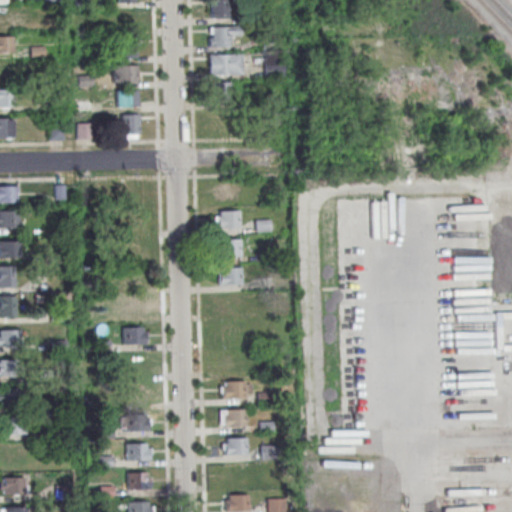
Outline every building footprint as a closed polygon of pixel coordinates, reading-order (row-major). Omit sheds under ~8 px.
[(74,0),(88,0),(88,9),(74,9),(74,0)] [(227,0),(227,20),(210,20),(210,0),(227,0)] [(135,10),(117,10),(117,29),(135,29),(135,10)] [(0,11),(11,11),(12,27),(0,27),(0,11)] [(261,13),(276,13),(277,23),(261,23),(261,13)] [(211,38),(210,27),(239,26),(239,36),(228,36),(228,49),(208,49),(207,38),(211,38)] [(119,58),(136,58),(136,33),(119,33),(119,58)] [(261,36),(279,35),(280,50),(262,50),(261,36)] [(0,38),(12,38),(13,54),(0,54),(0,38)] [(30,49),(44,48),(45,58),(31,59),(30,49)] [(283,79),(263,79),(263,54),(283,54),(283,79)] [(241,55),(241,74),(207,75),(207,55),(241,55)] [(113,66),(136,66),(136,83),(113,84),(113,66)] [(77,77),(92,76),(92,88),(77,88),(77,77)] [(211,83),(230,83),(230,102),(211,103),(211,83)] [(115,92),(137,91),(138,107),(116,108),(115,92)] [(0,93),(14,93),(14,110),(0,110),(0,93)] [(78,112),(93,112),(93,102),(78,103),(78,112)] [(47,104),(47,114),(58,113),(58,104),(47,104)] [(213,130),(237,130),(237,112),(213,112),(213,130)] [(120,116),(137,116),(138,136),(136,136),(136,140),(123,141),(123,137),(120,137),(120,116)] [(0,120),(11,120),(11,141),(0,141),(0,120)] [(76,140),(91,140),(91,124),(76,124),(76,140)] [(49,128),(63,127),(63,143),(49,143),(49,128)] [(53,185),(64,184),(64,198),(54,199),(53,185)] [(16,194),(16,201),(0,201),(0,185),(17,185),(17,194),(16,194)] [(141,185),(117,185),(117,202),(141,202),(141,185)] [(0,210),(18,210),(18,227),(0,227),(0,210)] [(215,229),(215,216),(218,215),(218,211),(238,210),(238,228),(215,229)] [(116,212),(116,230),(141,230),(141,212),(116,212)] [(253,220),(269,220),(269,231),(254,232),(253,220)] [(238,239),(239,256),(217,257),(217,239),(238,239)] [(0,240),(18,240),(19,258),(0,258),(0,240)] [(63,262),(47,262),(47,250),(62,250),(63,262)] [(0,265),(13,265),(13,288),(0,288),(0,265)] [(216,286),(216,273),(219,273),(219,267),(239,267),(240,285),(216,286)] [(143,287),(143,270),(122,270),(122,287),(143,287)] [(0,316),(0,295),(13,295),(14,316),(0,316)] [(241,312),(241,295),(216,295),(216,312),(241,312)] [(121,315),(144,315),(144,298),(121,298),(121,315)] [(49,311),(65,311),(65,322),(49,322),(49,311)] [(242,340),(242,324),(219,324),(219,340),(242,340)] [(121,344),(121,327),(141,327),(141,331),(144,331),(144,343),(121,344)] [(0,329),(19,329),(19,345),(0,345),(0,329)] [(50,341),(65,340),(66,351),(50,351),(50,341)] [(94,341),(109,340),(109,351),(94,351),(94,341)] [(146,373),(146,355),(122,355),(122,373),(146,373)] [(0,358),(21,358),(21,375),(0,375),(0,358)] [(37,369),(54,369),(54,380),(37,380),(37,369)] [(223,382),(243,381),(243,383),(250,383),(250,394),(243,394),(243,399),(220,399),(220,386),(223,386),(223,382)] [(146,402),(146,384),(126,384),(126,402),(146,402)] [(0,387),(20,387),(20,405),(0,405),(0,387)] [(255,393),(271,392),(272,403),(256,403),(255,393)] [(67,410),(52,410),(52,400),(67,399),(67,410)] [(222,427),(221,414),(224,414),(224,410),(244,409),(244,427),(222,427)] [(124,417),(124,413),(144,413),(144,418),(146,418),(147,429),(144,429),(144,430),(124,431),(124,429),(119,429),(118,417),(124,417)] [(0,417),(23,417),(24,433),(0,434),(0,417)] [(50,421),(66,421),(66,439),(51,439),(50,421)] [(257,422),(272,422),(272,432),(258,432),(257,422)] [(223,456),(222,443),(225,443),(225,438),(244,437),(245,456),(223,456)] [(124,443),(144,443),(144,447),(148,447),(148,459),(125,460),(124,443)] [(274,445),(274,460),(259,460),(259,446),(274,445)] [(0,463),(25,464),(25,446),(0,446),(0,463)] [(112,456),(112,466),(97,467),(97,457),(112,456)] [(246,483),(246,467),(224,467),(224,483),(246,483)] [(125,473),(145,472),(145,477),(148,477),(148,489),(126,489),(125,473)] [(1,477),(22,476),(23,494),(2,494),(2,489),(0,489),(0,482),(2,482),(1,477)] [(54,486),(70,485),(70,499),(54,500),(54,486)] [(112,486),(112,496),(98,497),(98,487),(112,486)] [(227,500),(227,494),(246,494),(247,511),(224,511),(223,500),(227,500)] [(265,511),(265,499),(284,498),(284,511),(265,511)] [(146,505),(149,505),(149,511),(126,511),(126,502),(146,501),(146,505)]
